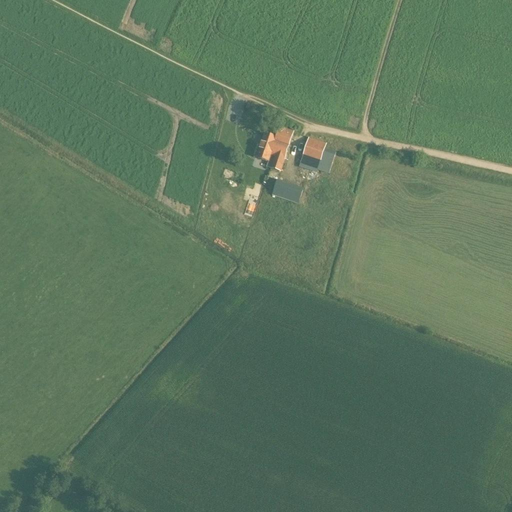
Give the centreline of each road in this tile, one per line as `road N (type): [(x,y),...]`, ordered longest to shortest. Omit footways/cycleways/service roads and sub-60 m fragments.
road 1 (track): [(511,171),(288,116)]
road 2 (track): [(362,139),(396,0)]
